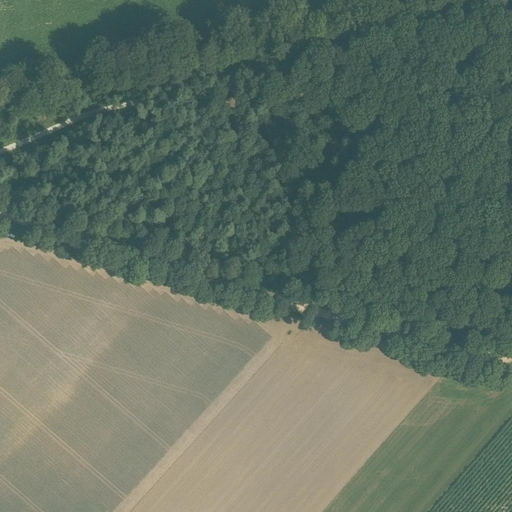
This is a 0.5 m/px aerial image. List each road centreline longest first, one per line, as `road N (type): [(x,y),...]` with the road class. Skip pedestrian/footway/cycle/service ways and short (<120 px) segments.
road 1 (track): [(0,196),(420,344),(511,355)]
road 2 (tertiary): [(0,94),(402,0)]
